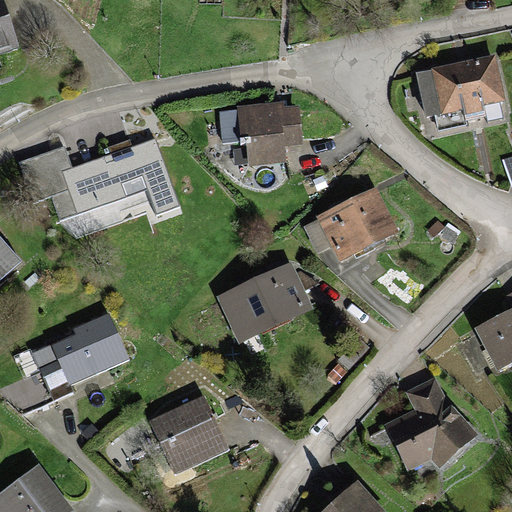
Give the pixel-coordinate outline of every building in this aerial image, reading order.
[(8,0),(0,0),(0,54),(25,47),(8,0)] [(511,115),(499,61),(419,81),(435,138),(511,121),(511,115)] [(290,108),(240,114),(251,173),(293,168),(291,153),(312,151),(307,119),(293,120),(290,108)] [(172,188),(158,148),(64,176),(58,160),(25,171),(36,209),(73,197),(84,235),(160,209),(154,194),(172,188)] [(389,200),(329,225),(349,266),(409,240),(389,200)] [(0,298),(32,272),(0,237),(0,298)] [(300,277),(226,306),(244,347),(318,315),(300,277)] [(511,293),(507,296),(511,305),(511,309),(477,328),(498,368),(511,361),(511,293)] [(116,323),(42,359),(59,401),(135,365),(116,323)] [(417,410),(387,425),(409,468),(431,457),(439,466),(475,434),(448,403),(434,380),(407,392),(417,410)] [(209,406),(153,432),(178,480),(232,454),(209,406)] [(67,511),(40,478),(0,505),(0,511),(67,511)] [(383,511),(357,483),(324,511),(383,511)]
